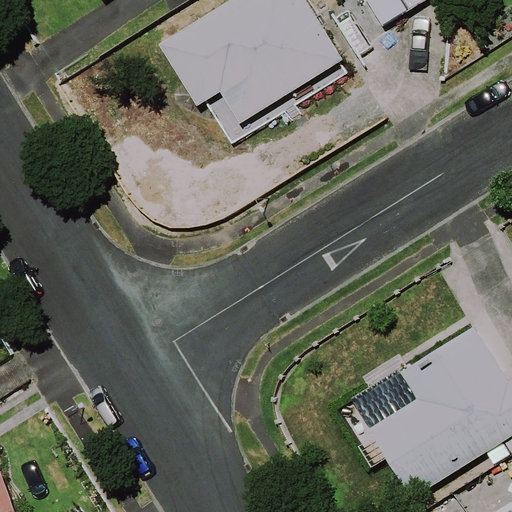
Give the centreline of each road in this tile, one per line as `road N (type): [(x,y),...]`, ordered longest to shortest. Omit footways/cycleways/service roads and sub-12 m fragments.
road 1 (residential): [(131,368),(511,130)]
road 2 (residential): [(131,368),(0,160)]
road 3 (residential): [(221,511),(131,368)]
